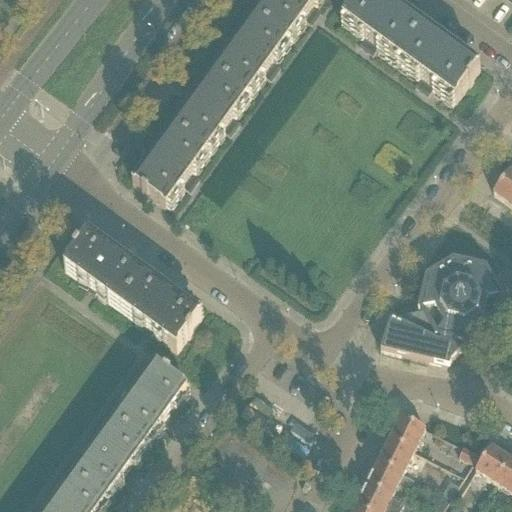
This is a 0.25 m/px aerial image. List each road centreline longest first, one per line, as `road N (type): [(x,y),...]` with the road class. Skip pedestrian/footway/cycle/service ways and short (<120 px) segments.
road 1 (unclassified): [(321,357),(511,98)]
road 2 (unclassified): [(279,328),(81,185)]
road 3 (unclassified): [(81,185),(214,0)]
road 4 (unclassified): [(144,511),(279,328)]
road 5 (secondary): [(50,163),(165,0)]
road 6 (secondary): [(89,0),(0,122)]
road 7 (unclassified): [(303,511),(368,385)]
road 8 (unclassified): [(0,297),(81,185)]
